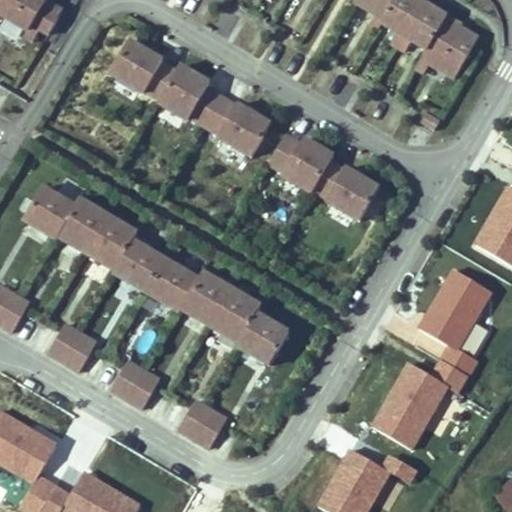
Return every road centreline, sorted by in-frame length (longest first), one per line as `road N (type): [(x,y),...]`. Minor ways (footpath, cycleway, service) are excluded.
road 1 (residential): [(444,184),(286,452),(258,471),(220,472),(0,346)]
road 2 (residential): [(444,184),(144,6),(126,4),(96,17),(20,140)]
road 3 (residential): [(511,70),(444,184)]
